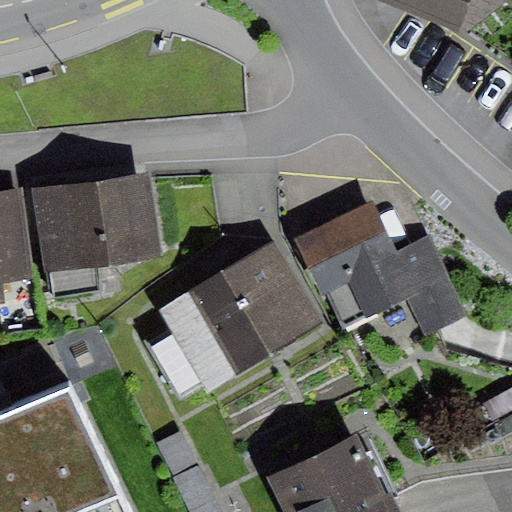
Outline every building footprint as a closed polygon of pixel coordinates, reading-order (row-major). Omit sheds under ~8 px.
[(372,0),(466,38),(511,0),(372,0)] [(151,180),(36,197),(52,301),(99,295),(96,270),(163,260),(151,180)] [(27,198),(0,200),(0,310),(4,310),(1,286),(36,282),(27,198)] [(373,205),(294,243),(321,300),(331,295),(344,322),(362,314),(366,322),(430,292),(447,326),(466,317),(429,239),(396,255),(373,205)] [(274,247),(159,317),(173,337),(149,351),(181,405),(201,389),(208,398),(325,326),(274,247)] [(129,511),(75,383),(0,415),(0,511),(129,511)] [(511,390),(484,405),(493,422),(511,412),(511,390)] [(511,417),(500,424),(508,437),(511,434),(511,417)] [(221,511),(182,434),(159,446),(192,511),(221,511)] [(395,511),(359,437),(266,483),(280,511),(395,511)]
